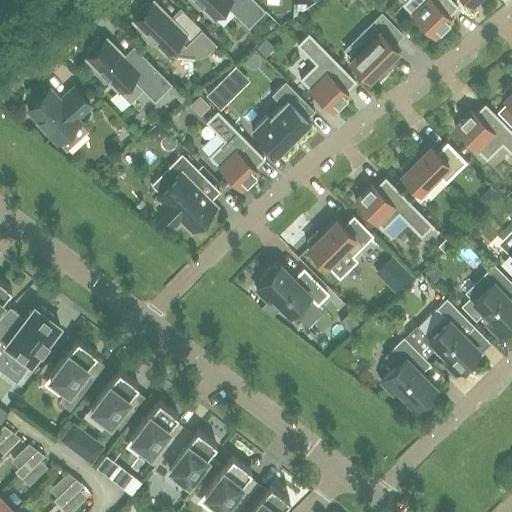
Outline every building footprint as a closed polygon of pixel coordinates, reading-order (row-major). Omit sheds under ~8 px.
[(217,44),(184,12),(174,21),(153,0),(148,5),(146,2),(135,13),(138,16),(133,20),(144,31),(141,34),(152,44),(155,42),(166,52),(167,51),(176,55),(185,58),(195,57),(206,53),(215,44),(216,45),(217,44)] [(265,10),(255,0),(190,0),(199,9),(202,6),(212,17),(225,4),(248,27),(265,10)] [(406,0),(403,4),(434,36),(451,19),(448,16),(458,6),(452,0),(406,0)] [(374,78),(385,68),(382,65),(398,49),(393,43),(402,34),(381,13),(359,35),(367,42),(351,58),(369,77),(371,75),(374,78)] [(316,63),(300,78),(332,110),(349,94),(345,90),(355,80),(308,33),(297,44),(316,63)] [(127,59),(123,55),(106,38),(100,44),(97,41),(87,52),(89,55),(86,58),(97,69),(94,71),(105,82),(108,79),(119,90),(131,77),(154,100),(171,83),(137,49),(127,59)] [(266,114),(252,128),(276,153),(309,120),(306,117),(314,109),(285,80),(272,94),(282,104),(269,117),(266,114)] [(504,96),(508,101),(499,111),(511,124),(511,82),(503,91),(506,95),(504,96)] [(39,121),(36,123),(44,132),(46,130),(58,142),(80,122),(76,118),(90,105),(74,87),(64,96),(65,98),(61,102),(49,89),(27,109),(39,121)] [(511,130),(485,103),(475,113),(471,110),(454,126),(486,158),(502,143),(511,152),(511,130)] [(254,167),(264,157),(217,110),(206,121),(225,140),(209,155),(241,187),(258,171),(254,167)] [(403,171),(401,172),(420,191),(438,173),(445,181),(466,161),(447,142),(437,151),(430,144),(414,160),(411,157),(400,167),(403,171)] [(194,185),(204,175),(182,153),(171,164),(180,173),(158,195),(163,200),(158,206),(175,223),(181,217),(192,229),(200,221),(203,224),(215,211),(213,208),(215,206),(194,185)] [(432,224),(385,177),(375,187),(371,183),(355,200),(383,228),(398,212),(421,235),(432,224)] [(320,233),(317,230),(306,241),(309,244),(308,246),(326,265),(344,247),(352,254),(372,234),(353,215),(344,225),(336,217),(320,233)] [(511,281),(493,262),(483,273),(488,277),(469,296),(490,317),(486,322),(499,334),(509,324),(511,327),(511,326),(511,300),(502,291),(511,281)] [(328,293),(308,273),(298,283),(279,264),(277,266),(274,263),(263,273),(266,276),(256,287),(268,299),(272,295),(282,305),(294,316),(312,298),(317,303),(328,293)] [(0,302),(11,288),(0,279),(0,302)] [(417,326),(425,334),(446,355),(442,359),(455,372),(465,362),(468,365),(481,352),(459,329),(468,319),(446,297),(417,326)] [(5,335),(0,330),(0,364),(7,355),(26,369),(60,325),(53,320),(56,317),(40,304),(37,308),(34,305),(25,317),(14,332),(10,329),(5,335)] [(437,390),(421,373),(415,367),(425,357),(403,335),(384,355),(395,365),(381,379),(393,392),(398,388),(415,406),(421,400),(424,403),(437,390)] [(84,369),(93,356),(96,352),(77,338),(49,375),(67,389),(58,401),(69,409),(94,376),(84,369)] [(125,400),(135,388),(138,384),(118,369),(91,406),(119,428),(135,407),(125,400)] [(161,437),(175,418),(178,414),(158,400),(131,436),(144,447),(140,453),(154,464),(170,444),(161,437)] [(0,441),(12,430),(4,424),(0,427),(0,441)] [(170,444),(154,464),(152,468),(162,476),(170,466),(188,480),(216,443),(197,428),(184,445),(175,437),(170,444)] [(100,464),(109,452),(80,429),(70,441),(100,464)] [(21,478),(45,455),(37,449),(14,470),(21,478)] [(241,483),(248,474),(251,470),(232,455),(204,492),(222,506),(217,511),(233,511),(251,490),(241,483)] [(141,481),(132,474),(122,487),(131,494),(141,481)] [(60,506),(84,484),(75,478),(53,499),(60,506)] [(251,490),(233,511),(279,511),(289,499),(270,484),(260,497),(251,490)] [(0,511),(12,511),(15,510),(0,495),(0,511)]
